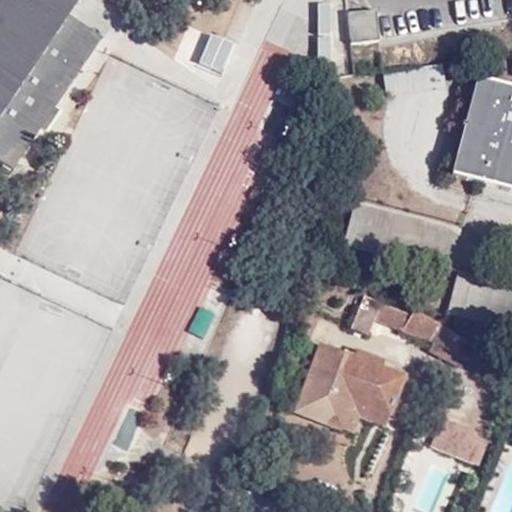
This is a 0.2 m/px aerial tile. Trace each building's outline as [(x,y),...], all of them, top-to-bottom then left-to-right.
[(77,2),(74,0),(0,0),(0,163),(11,171),(101,40),(67,17),(77,2)] [(338,4),(317,3),(315,61),(335,61),(338,4)] [(380,45),(376,14),(348,16),(352,48),(380,45)] [(198,65),(223,72),(232,42),(208,34),(198,65)] [(443,68),(383,75),(387,100),(447,93),(443,68)] [(511,87),(476,77),(448,176),(511,192),(511,87)] [(460,232),(354,204),(343,248),(449,276),(460,232)] [(511,287),(457,273),(447,317),(511,333),(511,287)] [(377,321),(400,330),(411,316),(366,298),(352,331),(369,338),(377,321)] [(206,338),(216,313),(199,306),(189,331),(206,338)] [(429,342),(435,345),(467,363),(492,378),(502,360),(474,345),(472,347),(443,328),(413,312),(411,316),(400,330),(429,342)] [(467,363),(435,345),(429,355),(461,372),(467,363)] [(404,378),(379,369),(375,379),(356,371),(360,363),(352,360),(318,348),(294,415),(339,432),(350,405),(389,419),(404,378)] [(375,379),(379,369),(382,364),(354,353),(352,360),(360,363),(356,371),(375,379)] [(384,430),(389,419),(350,405),(339,432),(351,436),(359,421),(384,430)] [(431,449),(479,468),(488,445),(473,439),(475,435),(442,423),(431,449)]
